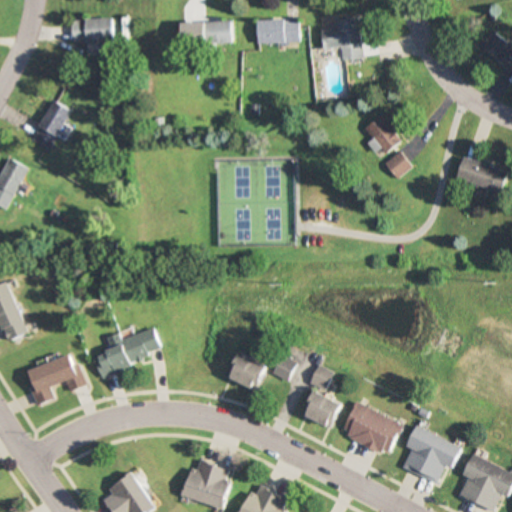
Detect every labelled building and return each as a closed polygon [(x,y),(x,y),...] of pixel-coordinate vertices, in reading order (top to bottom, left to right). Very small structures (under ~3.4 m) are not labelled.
[(363,59),(359,17),(336,19),(337,27),(321,28),(323,49),(340,47),(341,61),(363,59)] [(114,41),(113,18),(69,18),(70,42),(114,41)] [(258,19),(258,44),(299,44),(299,19),(258,19)] [(233,22),(190,22),(190,44),(233,44),(233,22)] [(511,43),(496,29),(481,45),(511,73),(511,43)] [(70,107),(51,99),(33,143),(52,151),(70,107)] [(373,136),(367,145),(384,158),(402,135),(377,116),(366,131),(373,136)] [(385,163),(397,179),(412,166),(400,151),(385,163)] [(0,176),(0,205),(6,209),(28,168),(10,158),(0,176)] [(502,192),(507,170),(462,158),(456,180),(502,192)] [(0,285),(0,334),(4,333),(7,342),(29,334),(10,282),(0,285)] [(100,375),(165,352),(158,331),(92,354),(100,375)] [(255,391),(270,368),(244,352),(229,375),(255,391)] [(38,405),(55,399),(51,389),(67,383),(70,392),(85,387),(73,354),(26,371),(38,405)] [(331,428),(345,406),(319,389),(304,411),(331,428)] [(389,455),(404,424),(358,401),(342,433),(389,455)] [(446,465),(455,469),(464,446),(419,427),(402,467),(439,483),(446,465)] [(511,498),(511,496),(511,470),(477,454),(459,493),(496,510),(503,494),(511,498)] [(235,469),(195,460),(186,498),(225,508),(235,469)] [(136,473),(100,494),(109,511),(152,511),(157,510),(136,473)] [(243,511),(288,511),(289,511),(283,509),(288,497),(257,483),(243,511)]
